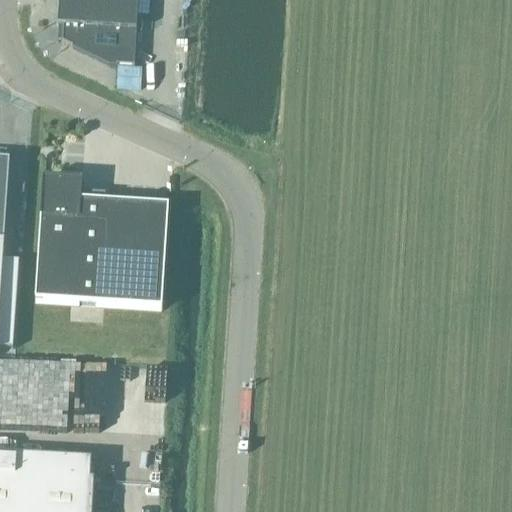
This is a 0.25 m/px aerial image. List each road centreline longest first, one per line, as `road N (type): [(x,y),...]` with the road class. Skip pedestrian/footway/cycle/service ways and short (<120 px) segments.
road 1 (unclassified): [(227,511),(242,214),(205,167),(28,83),(7,54)]
road 2 (unknown): [(125,511),(122,447),(106,438),(38,433)]
